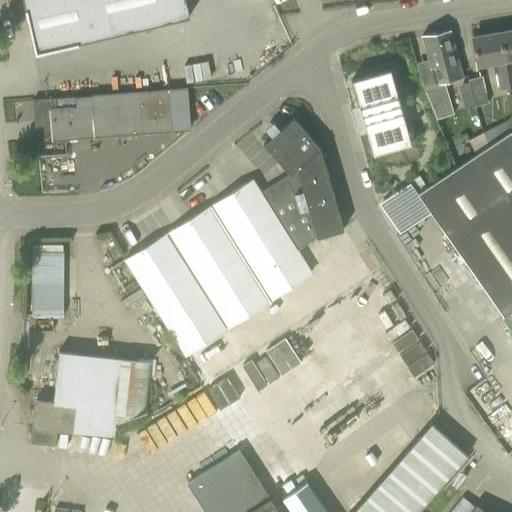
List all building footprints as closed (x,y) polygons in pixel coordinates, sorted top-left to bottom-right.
[(23,0),(26,14),(30,13),(38,48),(72,40),(73,43),(189,16),(184,0),(23,0)] [(511,29),(498,32),(509,88),(511,87),(511,29)] [(450,30),(423,37),(430,67),(434,66),(438,82),(462,76),(450,30)] [(509,88),(498,32),(472,37),(477,65),(492,62),(494,74),(496,73),(499,90),(509,88)] [(389,69),(351,79),(371,154),(409,143),(389,69)] [(468,79),(472,94),(475,105),(488,102),(482,75),(468,79)] [(424,89),(436,118),(453,113),(445,83),(424,89)] [(469,84),(458,87),(464,108),(475,105),(472,94),(469,84)] [(189,128),(185,88),(33,99),(37,140),(189,128)] [(260,193),(251,179),(124,259),(184,353),(311,273),(296,249),(315,237),(343,229),(319,146),(294,118),(280,130),(276,126),(268,133),(272,137),(264,144),(290,174),(260,193)] [(511,133),(510,130),(511,128),(511,118),(483,134),(469,140),(474,153),(426,187),(418,192),(417,193),(502,315),(501,316),(511,332),(511,133)] [(411,181),(418,192),(426,187),(419,176),(411,181)] [(36,243),(36,315),(68,315),(68,243),(36,243)] [(383,303),(402,348),(424,339),(404,293),(383,303)] [(35,399),(32,426),(92,433),(114,435),(114,421),(144,409),(148,359),(101,355),(62,350),(56,401),(35,399)] [(281,498),(290,511),(416,511),(467,454),(431,422),(350,511),(328,511),(307,481),(281,498)] [(30,443),(55,445),(56,431),(32,429),(30,443)] [(145,483),(172,466),(158,443),(131,460),(145,483)] [(279,511),(239,449),(187,483),(205,511),(279,511)] [(485,511),(476,505),(474,508),(457,495),(444,511),(485,511)]
